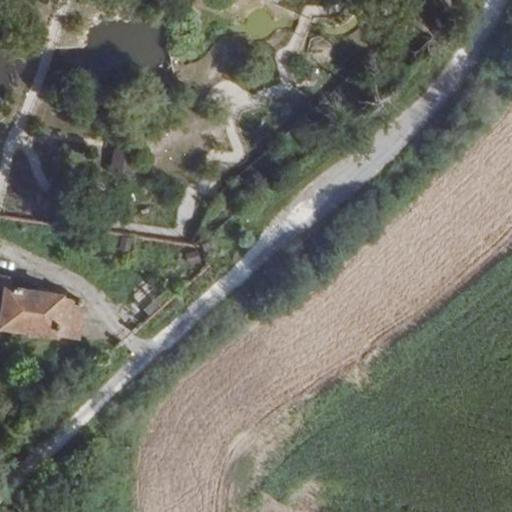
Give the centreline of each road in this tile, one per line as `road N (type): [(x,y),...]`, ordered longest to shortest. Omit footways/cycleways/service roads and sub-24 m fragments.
road 1 (unclassified): [(487,0),(411,115),(133,352),(0,494)]
road 2 (track): [(133,352),(87,295),(0,273)]
